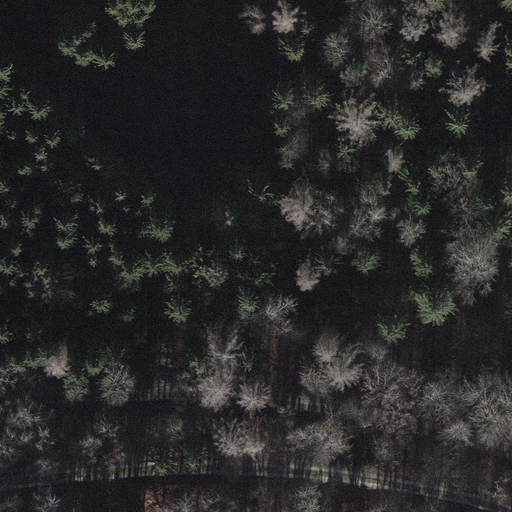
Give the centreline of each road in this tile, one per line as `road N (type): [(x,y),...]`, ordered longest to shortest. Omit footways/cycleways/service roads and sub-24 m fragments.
road 1 (track): [(511,454),(471,437),(283,398),(128,389),(0,396)]
road 2 (track): [(0,485),(176,466),(374,473),(511,510)]
